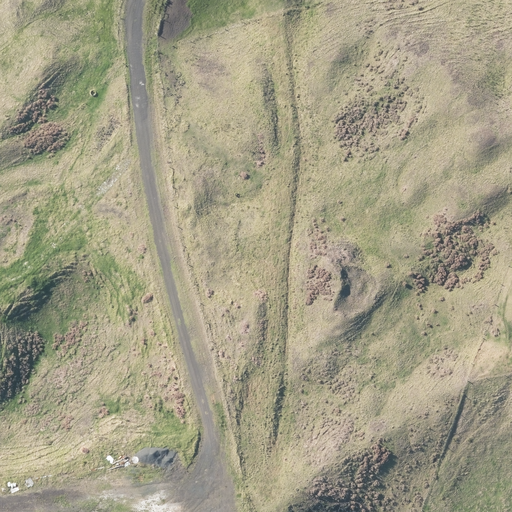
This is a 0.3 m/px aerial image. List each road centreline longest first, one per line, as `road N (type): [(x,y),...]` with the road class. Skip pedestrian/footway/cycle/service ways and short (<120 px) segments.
road 1 (track): [(144,110),(226,511)]
road 2 (track): [(0,271),(23,268),(125,168),(144,110),(129,0)]
